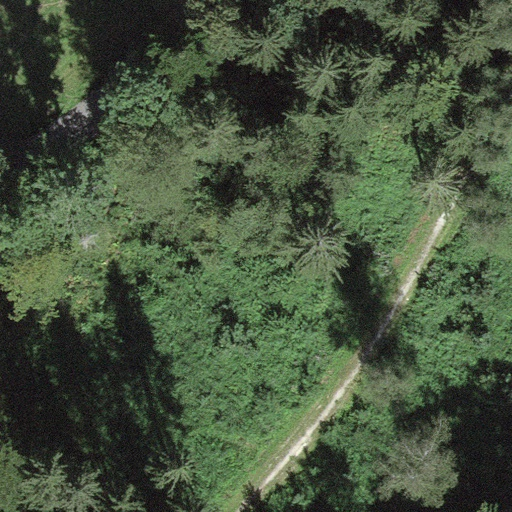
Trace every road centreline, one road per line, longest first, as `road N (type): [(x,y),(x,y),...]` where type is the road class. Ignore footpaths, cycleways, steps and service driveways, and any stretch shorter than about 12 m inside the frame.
road 1 (track): [(511,92),(344,380),(237,511)]
road 2 (unclassified): [(194,0),(110,95),(58,139),(0,172)]
